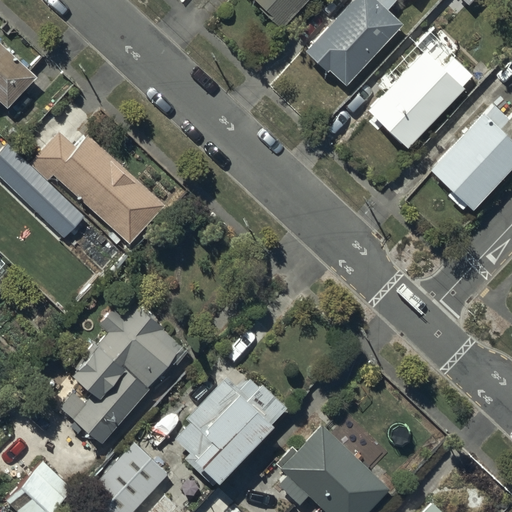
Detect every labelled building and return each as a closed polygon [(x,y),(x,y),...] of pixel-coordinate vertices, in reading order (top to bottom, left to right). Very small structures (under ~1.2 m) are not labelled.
[(268,11),(280,23),(302,0),(258,0),(269,10),(268,11)] [(343,79),(399,18),(383,3),(386,0),(343,0),(302,45),(323,64),(325,62),(343,79)] [(464,0),(474,9),(482,0),(464,0)] [(407,143),(473,72),(452,53),(459,47),(443,32),(428,49),(422,43),(397,71),(394,68),(377,86),(382,91),(367,107),(407,143)] [(0,99),(5,104),(35,73),(0,38),(0,99)] [(511,103),(506,109),(491,95),(426,164),(470,205),(511,159),(511,103)] [(127,240),(162,201),(85,131),(73,144),(56,129),(29,159),(46,175),(50,171),(127,240)] [(0,175),(62,233),(82,212),(7,141),(0,148),(0,175)] [(157,156),(143,171),(163,190),(178,175),(157,156)] [(103,438),(170,356),(176,361),(189,345),(160,322),(162,320),(134,297),(123,310),(111,301),(95,320),(107,330),(102,336),(97,332),(89,341),(83,337),(68,354),(74,359),(69,364),(81,374),(58,401),(103,438)] [(211,480),(286,402),(261,378),(257,381),(250,375),(242,384),(236,378),(233,381),(224,373),(186,413),(190,417),(175,433),(189,447),(183,453),(211,480)] [(291,442),(266,470),(299,501),(308,492),(329,511),(362,511),(388,484),(320,420),(295,446),(291,442)] [(85,488),(111,511),(127,511),(167,469),(132,437),(85,488)] [(21,479),(5,496),(21,511),(47,511),(51,508),(54,511),(75,489),(39,454),(18,476),(21,479)] [(165,490),(144,511),(186,511),(187,511),(165,490)] [(445,511),(430,498),(417,511),(445,511)]
